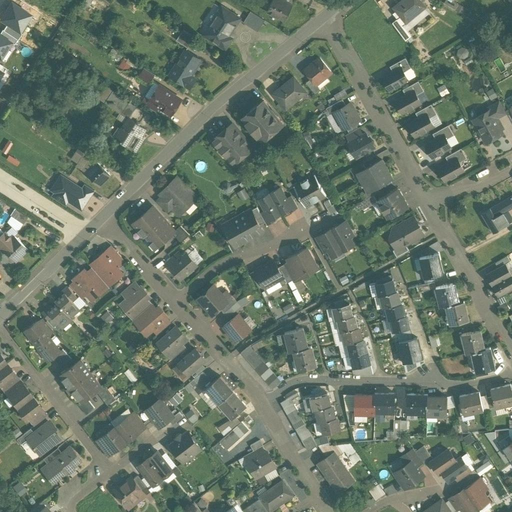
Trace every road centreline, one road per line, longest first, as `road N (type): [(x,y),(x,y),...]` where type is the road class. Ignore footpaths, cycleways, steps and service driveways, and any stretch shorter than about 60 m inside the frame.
road 1 (residential): [(323,16),(102,215)]
road 2 (residential): [(260,401),(299,379),(460,384),(511,377)]
road 3 (residential): [(427,199),(323,16)]
road 4 (residential): [(511,354),(427,199)]
road 5 (residential): [(105,470),(0,329)]
road 6 (residential): [(174,300),(220,263),(305,228)]
road 7 (residential): [(174,300),(260,401)]
